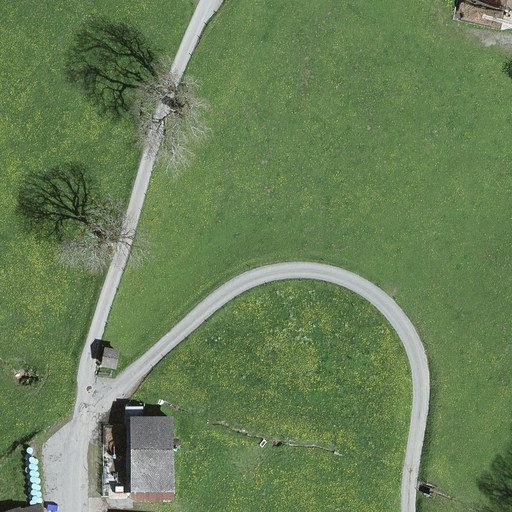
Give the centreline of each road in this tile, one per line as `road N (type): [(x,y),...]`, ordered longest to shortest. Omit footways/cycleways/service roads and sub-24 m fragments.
road 1 (unclassified): [(85,412),(232,288),(277,272),(352,281),(409,332),(421,366),(423,415),(408,511)]
road 2 (unclassified): [(85,412),(104,304),(172,85),(209,0)]
